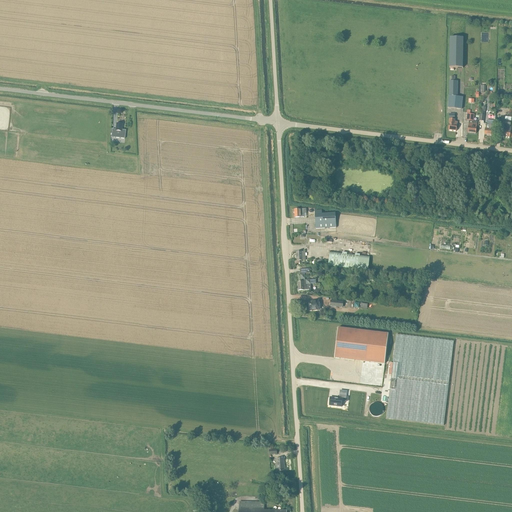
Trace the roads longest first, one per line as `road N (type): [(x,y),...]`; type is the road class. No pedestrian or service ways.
road 1 (unclassified): [(303,511),(277,122)]
road 2 (track): [(277,122),(0,89)]
road 3 (unclassified): [(277,122),(511,150)]
road 4 (track): [(511,345),(394,331),(388,377)]
road 5 (unclassified): [(277,122),(270,0)]
